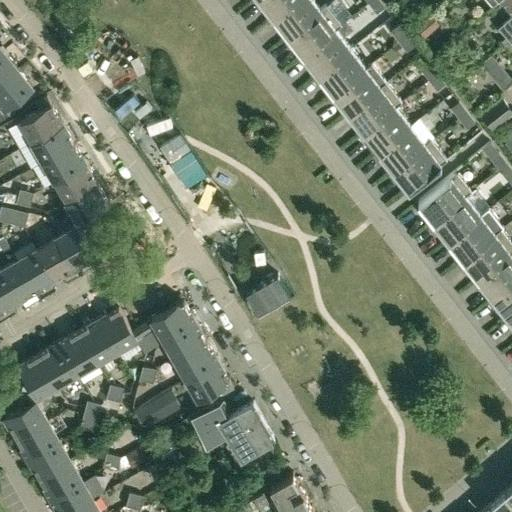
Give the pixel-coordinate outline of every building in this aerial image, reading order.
[(291,0),(264,0),(274,13),(291,0)] [(291,0),(274,13),(289,33),(321,8),(321,7),(315,0),(291,0)] [(381,0),(370,0),(368,1),(377,12),(385,5),(381,0)] [(511,15),(499,27),(509,38),(511,34),(511,0),(501,0),(511,11),(511,15)] [(326,3),(321,7),(321,8),(289,33),(304,52),(336,27),(337,27),(342,23),(326,3)] [(415,24),(425,36),(440,23),(430,11),(415,24)] [(398,40),(407,33),(399,23),(390,30),(398,40)] [(351,46),(337,27),(336,27),(304,52),(319,71),(351,46)] [(407,33),(398,40),(406,51),(415,44),(407,33)] [(319,71),(334,90),(366,65),(351,46),(319,71)] [(0,52),(0,81),(19,67),(4,49),(0,52)] [(504,89),(511,81),(511,76),(492,53),(481,62),(504,89)] [(428,79),(437,72),(429,61),(420,68),(428,79)] [(381,85),(381,84),(366,65),(334,90),(349,110),(381,85)] [(0,81),(0,112),(3,116),(9,113),(20,106),(15,99),(33,84),(19,67),(0,81)] [(437,72),(428,79),(436,89),(445,82),(437,72)] [(349,110),(364,129),(402,99),(386,80),(381,84),(381,85),(349,110)] [(24,140),(26,143),(64,121),(48,94),(37,100),(41,107),(20,119),(23,124),(14,130),(20,142),(24,140)] [(483,110),(494,125),(511,111),(511,107),(503,95),(483,110)] [(364,129),(379,148),(417,119),(417,118),(402,99),(364,129)] [(459,100),(451,106),(459,117),(467,110),(459,100)] [(475,121),(467,110),(459,117),(467,127),(475,121)] [(379,148),(394,167),(432,138),(431,137),(435,135),(419,116),(417,118),(417,119),(379,148)] [(75,140),(64,121),(26,143),(22,145),(33,164),(75,140)] [(0,162),(2,161),(23,147),(12,130),(0,137),(0,162)] [(410,187),(447,158),(432,138),(394,167),(410,187)] [(87,161),(75,140),(33,164),(45,185),(55,179),(87,161)] [(499,151),(490,157),(499,168),(507,161),(499,151)] [(55,179),(66,198),(98,180),(87,161),(55,179)] [(511,173),(511,168),(507,161),(499,168),(507,178),(511,173)] [(419,198),(434,218),(466,193),(467,194),(472,189),(456,169),(419,198)] [(90,212),(93,210),(109,200),(98,180),(66,198),(73,209),(65,213),(63,221),(67,228),(57,234),(75,265),(95,254),(84,234),(93,229),(96,222),(90,212)] [(23,203),(26,189),(20,187),(17,201),(23,203)] [(26,189),(23,203),(29,204),(34,191),(26,189)] [(434,218),(449,237),(481,212),(467,194),(466,193),(434,218)] [(0,218),(4,219),(8,205),(2,203),(0,208),(0,218)] [(8,205),(4,219),(11,221),(15,207),(8,205)] [(18,223),(22,209),(15,207),(11,221),(18,223)] [(29,211),(22,209),(18,223),(25,225),(29,211)] [(449,237),(464,256),(496,232),(496,231),(481,212),(449,237)] [(0,244),(0,245),(9,240),(0,226),(0,244)] [(464,256),(479,276),(511,250),(511,240),(501,227),(496,231),(496,232),(464,256)] [(55,277),(75,265),(57,234),(37,246),(55,277)] [(35,288),(55,277),(37,246),(17,257),(35,288)] [(511,250),(479,276),(494,295),(511,280),(511,250)] [(0,273),(15,300),(35,288),(17,257),(0,266),(0,273)] [(0,308),(15,300),(0,273),(0,308)] [(511,280),(494,295),(509,314),(511,311),(511,280)] [(195,317),(184,299),(151,317),(156,325),(157,325),(163,335),(195,317)] [(132,328),(119,305),(99,317),(116,348),(137,336),(132,328)] [(97,359),(116,348),(99,317),(79,328),(97,359)] [(151,317),(132,328),(137,336),(156,325),(151,317)] [(206,337),(195,317),(163,335),(175,355),(206,337)] [(77,371),(97,359),(79,328),(59,340),(77,371)] [(218,357),(206,337),(175,355),(186,375),(218,357)] [(57,382),(77,371),(59,340),(39,351),(57,382)] [(39,351),(19,362),(30,382),(22,387),(19,395),(25,404),(5,416),(17,435),(48,417),(42,408),(50,403),(52,396),(47,388),(57,382),(39,351)] [(233,385),(218,357),(186,375),(199,396),(218,385),(221,391),(233,385)] [(143,364),(142,370),(155,374),(157,367),(143,364)] [(140,377),(147,379),(153,381),(155,374),(142,370),(140,377)] [(106,396),(113,398),(117,384),(111,382),(106,396)] [(113,398),(120,400),(124,386),(117,384),(113,398)] [(88,399),(86,405),(99,409),(101,402),(88,399)] [(275,437),(254,399),(234,409),(257,448),(275,437)] [(211,424),(218,421),(240,458),(257,448),(234,409),(224,415),(217,400),(183,417),(188,428),(194,425),(201,439),(215,431),(211,424)] [(99,409),(86,405),(84,412),(98,416),(99,409)] [(96,422),(98,416),(84,412),(82,419),(96,422)] [(59,437),(48,417),(17,435),(28,455),(59,437)] [(96,422),(82,419),(80,425),(94,429),(96,422)] [(71,457),(59,437),(28,455),(39,475),(71,457)] [(132,467),(150,457),(142,444),(125,454),(132,467)] [(107,451),(105,458),(119,462),(121,455),(107,451)] [(39,475),(51,495),(82,476),(71,457),(39,475)] [(105,458),(103,465),(117,468),(119,462),(105,458)] [(309,499),(293,470),(271,482),(287,511),(309,499)] [(51,495),(60,511),(66,511),(94,496),(82,476),(51,495)] [(511,511),(511,495),(506,488),(490,501),(499,511),(511,511)] [(259,507),(271,501),(266,490),(253,497),(259,507)] [(130,491),(127,504),(133,505),(136,492),(130,491)] [(144,494),(136,492),(133,505),(140,507),(144,494)] [(102,511),(94,496),(66,511),(102,511)] [(287,511),(316,511),(309,499),(287,511)] [(236,506),(239,511),(250,511),(254,510),(248,500),(236,506)] [(499,511),(490,501),(477,511),(499,511)]
